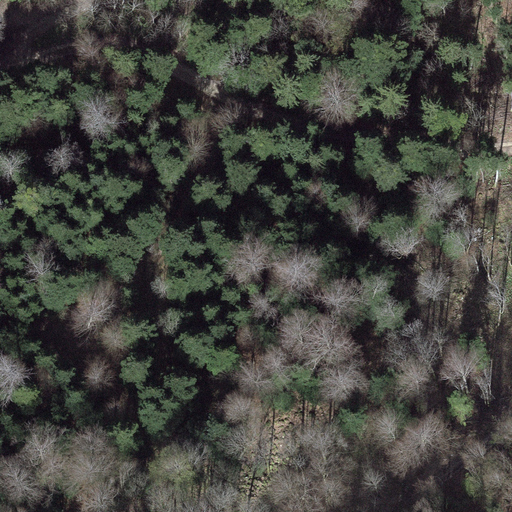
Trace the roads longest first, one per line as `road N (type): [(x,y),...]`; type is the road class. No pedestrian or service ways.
road 1 (track): [(0,73),(98,38),(126,42),(263,108),(311,122),(394,143),(511,144)]
road 2 (track): [(378,511),(511,433)]
